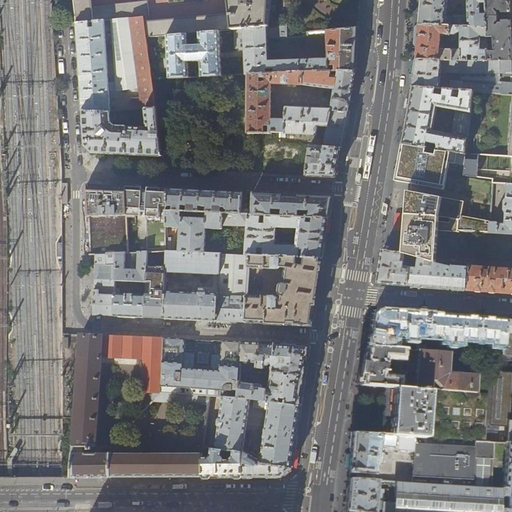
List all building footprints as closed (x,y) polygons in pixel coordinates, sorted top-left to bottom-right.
[(89,22),(94,22),(105,21),(112,20),(144,17),(147,38),(193,34),(200,33),(219,32),(235,30),(269,27),(270,0),(74,0),(77,24),(89,22)] [(421,0),(422,1),(420,25),(487,27),(486,18),(485,0),(421,0)] [(510,0),(485,0),(486,18),(498,17),(497,13),(494,10),(496,8),(499,11),(501,11),(502,13),(511,12),(510,0)] [(498,17),(486,18),(487,27),(487,37),(493,37),(494,44),(495,46),(494,49),(497,50),(497,51),(487,51),(488,60),(511,60),(511,46),(511,20),(502,21),(502,23),(499,23),(497,26),(495,24),(498,21),(498,17)] [(105,21),(94,22),(94,27),(90,28),(89,22),(77,24),(78,49),(81,95),(82,111),(96,111),(100,111),(110,112),(105,21)] [(487,37),(487,27),(420,25),(418,43),(416,60),(458,60),(488,60),(487,51),(481,50),(481,37),(487,37)] [(269,27),(235,30),(236,48),(245,48),(246,75),(248,75),(355,72),(357,52),(358,28),(327,30),(328,60),(268,61),(267,38),(287,38),(286,26),(269,27)] [(219,32),(200,33),(201,45),(194,45),(193,34),(147,38),(153,79),(189,77),(189,62),(202,61),(202,77),(221,76),(219,32)] [(458,60),(416,60),(414,74),(413,86),(413,87),(436,89),(444,89),(454,90),(461,90),(462,90),(463,82),(441,80),(441,72),(448,73),(458,73),(458,60)] [(511,60),(488,60),(458,60),(458,73),(463,82),(462,90),(473,91),(484,92),(511,94),(511,60)] [(342,148),(342,144),(347,117),(352,92),(355,72),(248,75),(248,133),(253,133),(260,133),(270,133),(270,132),(281,132),(280,137),(285,137),(285,134),(317,135),(318,127),(327,127),(324,146),(342,148)] [(428,143),(437,144),(438,146),(437,150),(449,152),(466,154),(473,91),(462,90),(461,90),(460,98),(453,98),(454,90),(444,89),(443,95),(435,95),(436,89),(413,87),(407,116),(402,144),(427,148),(428,143)] [(511,94),(484,92),(479,147),(476,146),(476,154),(480,155),(511,156),(511,94)] [(157,108),(145,109),(148,128),(116,126),(111,123),(110,112),(100,111),(100,114),(96,114),(96,111),(82,111),(84,145),(92,153),(107,154),(162,156),(160,138),(153,138),(153,132),(159,132),(157,108)] [(427,148),(402,144),(397,172),(395,181),(414,184),(446,190),(450,162),(465,166),(466,154),(449,152),(437,150),(437,154),(426,152),(427,148)] [(339,164),(342,148),(324,146),(311,145),(307,175),(318,176),(336,177),(339,164)] [(478,178),(480,155),(476,154),(466,154),(465,166),(464,176),(478,178)] [(511,183),(508,183),(507,199),(505,201),(504,210),(506,212),(505,223),(500,223),(499,221),(490,221),(490,233),(511,234),(511,183)] [(128,216),(127,187),(107,186),(88,185),(92,255),(97,254),(117,253),(129,253),(128,216)] [(144,187),(127,187),(128,216),(147,217),(147,252),(148,252),(168,251),(167,237),(167,227),(167,211),(167,206),(167,189),(154,188),(154,191),(146,190),(144,190),(144,187)] [(204,190),(167,189),(167,206),(173,206),(173,211),(182,211),(182,205),(188,206),(187,212),(202,212),(202,209),(200,209),(200,208),(207,208),(207,212),(247,214),(247,210),(242,210),(242,192),(204,190)] [(408,199),(407,214),(436,216),(436,217),(459,220),(458,231),(490,233),(490,221),(462,216),(464,201),(413,191),(409,190),(408,199)] [(252,211),(247,210),(247,214),(262,215),(267,215),(272,215),(272,209),(283,209),(282,216),(299,217),(299,210),(309,211),(308,217),(313,217),(329,218),(330,211),(332,197),(299,195),(298,197),(283,197),(283,194),(269,195),(253,193),(252,211)] [(303,258),(306,258),(323,259),(325,242),(329,218),(313,217),(313,223),(308,222),(308,217),(299,217),(282,216),(272,215),(267,215),(266,223),(261,223),(262,215),(247,214),(207,212),(207,217),(182,216),(182,211),(173,211),(167,211),(167,227),(181,228),(179,251),(206,253),(208,229),(223,230),(223,225),(249,226),(246,255),(250,255),(258,255),(259,248),(264,249),(264,256),(297,257),(299,258),(300,250),(303,251),(303,258)] [(458,232),(458,231),(459,220),(436,217),(436,216),(407,214),(404,234),(401,253),(410,255),(413,256),(418,257),(436,263),(438,231),(458,232)] [(377,283),(409,285),(412,267),(410,267),(409,263),(410,255),(401,253),(383,250),(380,267),(377,283)] [(168,251),(148,252),(147,282),(146,294),(146,295),(144,318),(151,318),(164,319),(166,290),(167,271),(168,251)] [(220,275),(222,254),(206,253),(179,251),(171,251),(168,251),(167,271),(220,275)] [(147,252),(129,253),(117,253),(116,282),(147,282),(148,252),(147,252)] [(117,253),(97,254),(95,316),(104,316),(114,316),(116,289),(116,282),(117,253)] [(246,255),(222,254),(220,275),(219,294),(217,321),(231,322),(246,322),(248,297),(249,268),(250,255),(246,255)] [(264,256),(258,255),(250,255),(249,268),(274,269),(274,270),(279,270),(279,269),(281,267),(287,268),(284,285),(283,285),(282,286),(281,287),(280,287),(279,294),(281,294),(281,295),(281,296),(282,297),(283,297),(284,298),(283,302),(280,302),(280,301),(280,300),(279,299),(278,298),(277,298),(271,297),(271,298),(248,297),(246,322),(274,324),(313,326),(316,307),(319,283),(323,259),(306,258),(304,266),(297,265),(297,257),(264,256)] [(418,268),(412,267),(409,285),(468,290),(470,266),(452,265),(452,266),(444,265),(436,263),(418,257),(418,268)] [(470,265),(470,266),(468,290),(489,291),(511,293),(511,268),(490,267),(489,269),(487,269),(487,271),(485,271),(485,267),(470,265)] [(217,321),(219,294),(204,293),(204,288),(200,288),(199,292),(166,290),(164,319),(190,320),(217,321)] [(116,289),(114,316),(129,317),(144,318),(146,295),(119,294),(120,289),(116,289)] [(502,347),(504,319),(469,317),(435,314),(404,312),(377,310),(375,311),(374,311),(372,313),(372,314),(369,329),(366,347),(391,349),(392,342),(390,339),(388,339),(388,336),(389,337),(390,337),(391,336),(392,335),(392,334),(403,335),(403,340),(413,341),(413,336),(422,336),(422,334),(430,335),(430,337),(441,338),(441,343),(449,344),(449,345),(452,345),(452,344),(459,344),(460,339),(472,340),(472,338),(480,339),(480,341),(492,341),(492,346),(502,347)] [(511,319),(504,319),(502,347),(501,356),(510,356),(511,356),(511,319)] [(202,477),(203,456),(203,454),(83,453),(83,446),(87,446),(87,449),(92,449),(92,446),(96,446),(103,357),(104,336),(81,334),(70,478),(92,478),(111,478),(117,478),(202,477)] [(154,401),(208,404),(209,396),(206,396),(198,396),(161,393),(164,338),(150,338),(112,336),(104,336),(103,357),(144,359),(141,392),(148,393),(154,401)] [(259,366),(261,343),(250,342),(223,341),(222,372),(183,370),(186,339),(175,339),(164,338),(161,393),(187,395),(198,396),(199,390),(206,390),(206,396),(209,396),(240,398),(241,382),(242,370),(242,363),(258,365),(259,366)] [(308,345),(261,343),(259,366),(259,369),(266,370),(266,368),(273,363),(274,365),(273,367),(272,371),(283,373),(284,369),(289,367),(292,368),(291,374),(305,376),(307,362),(309,347),(310,345),(308,345)] [(391,349),(366,347),(364,360),(361,376),(360,385),(393,388),(413,389),(419,389),(474,392),(475,376),(446,373),(447,352),(417,350),(414,386),(399,385),(401,361),(408,361),(408,350),(391,349)] [(503,443),(506,443),(511,443),(511,419),(508,419),(510,380),(511,379),(511,356),(510,356),(509,371),(486,370),(486,393),(484,425),(504,426),(503,443)] [(257,372),(258,365),(242,363),(242,370),(257,372)] [(291,374),(283,373),(272,371),(270,378),(268,378),(267,385),(269,385),(269,386),(270,389),(271,389),(271,392),(267,390),(262,389),(262,387),(261,387),(261,386),(260,385),(259,385),(241,382),(240,398),(251,399),(255,399),(282,403),(282,399),(289,400),(288,404),(301,406),(303,391),(305,376),(291,374)] [(413,389),(393,388),(392,414),(390,435),(396,435),(483,441),(484,425),(486,393),(474,392),(419,389),(413,389)] [(208,404),(203,448),(212,449),(226,450),(234,451),(244,452),(251,399),(240,398),(209,396),(208,404)] [(282,403),(255,399),(254,408),(269,410),(262,462),(252,454),(245,453),(244,452),(243,477),(282,476),(291,468),(295,445),(301,406),(288,404),(282,403)] [(396,435),(390,435),(352,432),(350,453),(349,470),(370,472),(374,444),(395,446),(396,435)] [(493,442),(483,441),(396,435),(395,446),(394,450),(413,452),(411,484),(418,484),(490,488),(493,442)] [(511,443),(506,443),(503,488),(511,488),(511,443)] [(226,459),(226,450),(212,449),(211,455),(208,457),(203,456),(202,477),(222,477),(243,477),(244,452),(234,451),(233,456),(230,459),(226,459)] [(418,484),(411,484),(395,482),(394,498),(392,498),(392,503),(382,502),(383,489),(376,489),(377,481),(348,479),(347,488),(347,495),(345,511),(353,511),(501,511),(501,509),(502,497),(502,488),(490,488),(418,484)] [(511,511),(511,488),(503,488),(502,488),(502,497),(507,498),(507,502),(504,501),(504,505),(506,505),(506,511),(501,509),(501,511),(511,511)]
